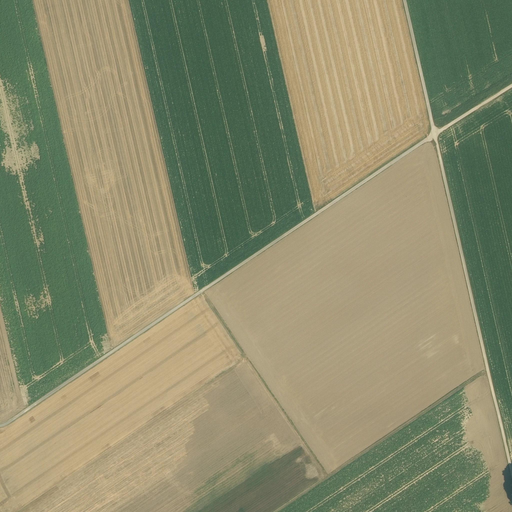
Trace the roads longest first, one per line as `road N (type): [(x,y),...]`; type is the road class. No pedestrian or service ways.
road 1 (track): [(0,426),(511,87)]
road 2 (track): [(511,473),(404,0)]
road 3 (track): [(488,371),(276,511)]
road 4 (track): [(328,477),(201,291)]
